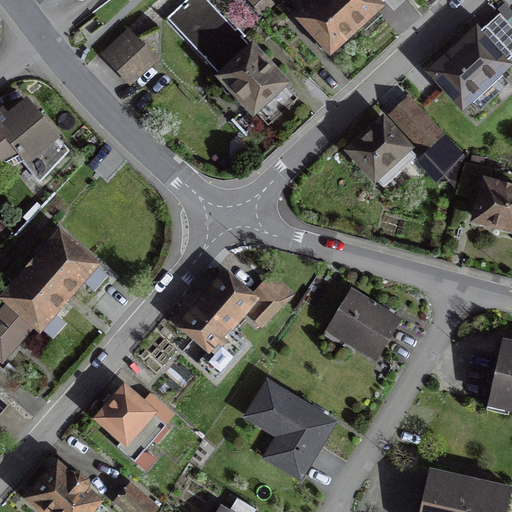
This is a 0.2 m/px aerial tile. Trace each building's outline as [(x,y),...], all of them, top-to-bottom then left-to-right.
[(256,46),(250,52),(200,0),(186,0),(163,22),(217,79),(221,79),(256,117),(291,85),(256,46)] [(262,0),(249,0),(245,4),(255,15),(267,5),(262,0)] [(356,35),(324,0),(323,0),(296,25),(328,60),(356,35)] [(324,0),(356,35),(382,11),(372,0),(324,0)] [(511,59),(511,38),(501,27),(488,39),(510,62),(511,59)] [(488,39),(479,29),(432,72),(466,109),(511,66),(511,64),(510,62),(488,39)] [(134,88),(158,66),(131,36),(107,58),(134,88)] [(56,142),(25,104),(5,119),(0,112),(0,162),(4,168),(14,161),(33,187),(63,155),(52,145),(56,142)] [(416,104),(398,120),(431,157),(449,141),(416,104)] [(421,155),(392,123),(354,157),(383,189),(421,155)] [(467,161),(449,141),(431,157),(423,165),(441,185),(467,161)] [(511,235),(511,189),(491,184),(480,227),(511,235)] [(96,270),(59,237),(1,301),(6,306),(0,312),(0,363),(31,329),(37,334),(96,270)] [(250,317),(263,301),(235,278),(189,335),(217,357),(250,317)] [(263,301),(250,317),(269,332),(295,300),(276,285),(263,301)] [(387,368),(409,327),(353,296),(331,336),(387,368)] [(489,407),(511,412),(511,344),(503,342),(489,407)] [(0,372),(0,389),(11,398),(19,388),(0,372)] [(273,456),(312,481),(345,428),(272,382),(247,422),(281,443),(273,456)] [(149,405),(133,391),(103,426),(136,454),(162,424),(171,431),(178,422),(152,400),(149,405)] [(107,511),(111,508),(65,469),(35,504),(45,511),(107,511)] [(511,498),(427,482),(420,511),(509,511),(511,506),(511,498)] [(160,511),(136,491),(120,510),(122,511),(160,511)]
